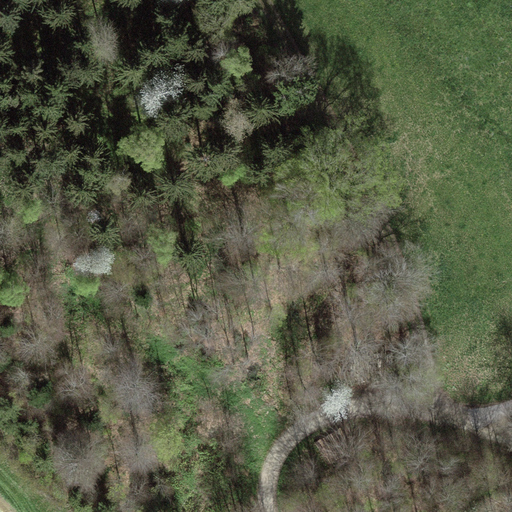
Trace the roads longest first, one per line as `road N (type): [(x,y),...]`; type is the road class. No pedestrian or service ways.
road 1 (track): [(442,407),(403,277),(269,0)]
road 2 (track): [(442,407),(359,404),(302,421),(266,463),(261,511)]
